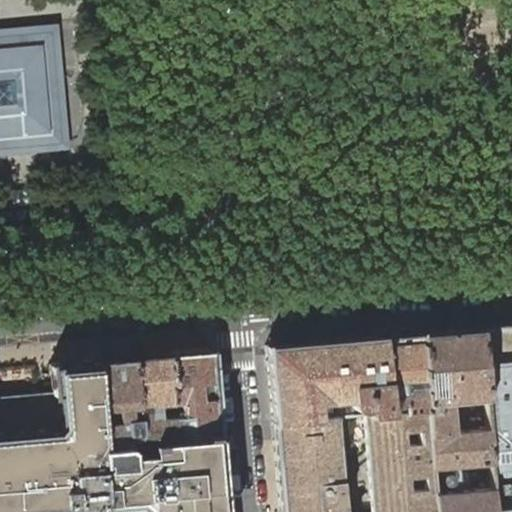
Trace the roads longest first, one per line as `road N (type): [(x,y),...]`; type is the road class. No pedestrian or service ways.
road 1 (residential): [(511,289),(231,313)]
road 2 (residential): [(231,313),(0,333)]
road 3 (residential): [(231,313),(251,511)]
